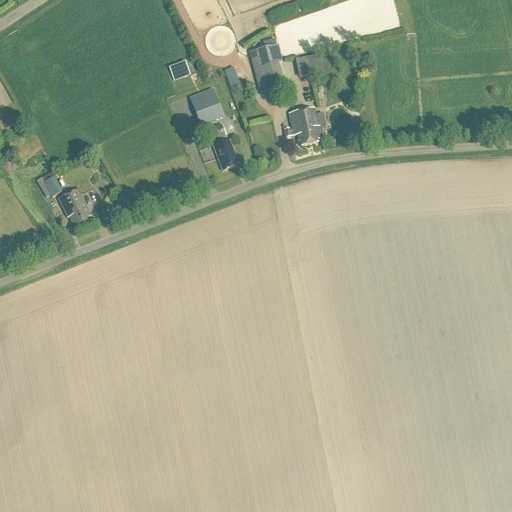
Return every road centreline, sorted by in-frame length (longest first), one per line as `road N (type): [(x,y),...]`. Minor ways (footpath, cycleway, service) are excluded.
road 1 (tertiary): [(0,285),(308,165),(511,145)]
road 2 (track): [(170,0),(202,65),(245,68),(273,114)]
